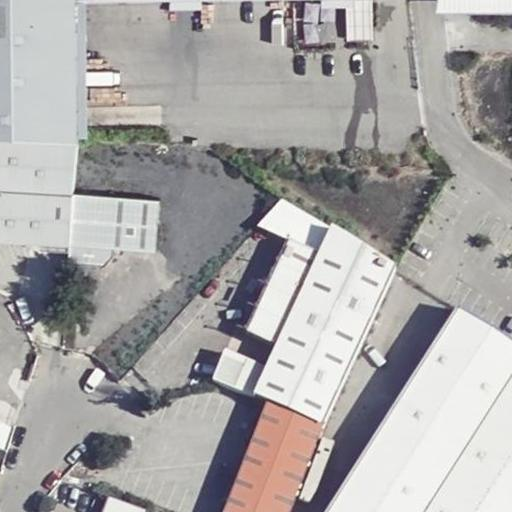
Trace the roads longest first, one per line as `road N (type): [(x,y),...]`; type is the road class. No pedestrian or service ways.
road 1 (unclassified): [(428,0),(440,126),(511,186)]
road 2 (unclassified): [(82,383),(21,482),(13,511)]
